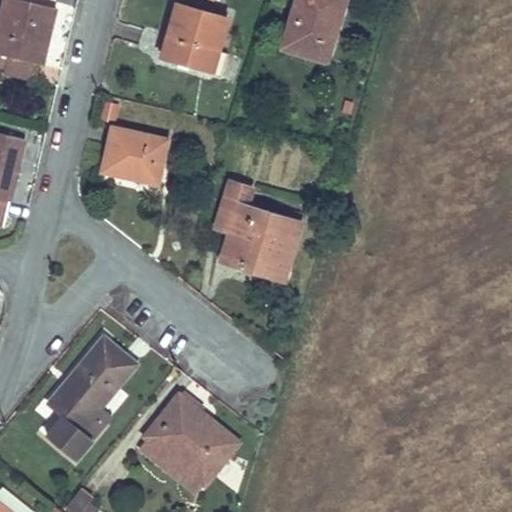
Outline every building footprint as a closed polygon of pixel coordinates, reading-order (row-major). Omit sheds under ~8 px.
[(44,64),(57,7),(25,0),(6,0),(0,28),(0,67),(7,69),(10,56),(37,62),(44,64)] [(289,47),(330,60),(347,0),(297,0),(293,18),(297,19),(289,47)] [(178,4),(164,56),(215,70),(229,18),(178,4)] [(289,47),(297,19),(293,18),(284,46),(289,47)] [(215,70),(164,56),(162,60),(223,77),(230,53),(221,50),(215,70)] [(37,62),(10,56),(7,69),(6,74),(33,80),(37,62)] [(117,119),(121,101),(105,97),(100,116),(117,119)] [(170,140),(114,127),(104,171),(153,182),(156,168),(163,169),(170,140)] [(0,224),(4,225),(25,139),(0,132),(0,224)] [(163,169),(156,168),(153,182),(160,184),(163,169)] [(224,261),(246,268),(249,258),(288,271),(303,223),(249,207),(254,189),(233,182),(219,228),(233,232),(224,261)] [(288,271),(249,258),(246,268),(286,280),(288,271)] [(106,338),(52,403),(67,415),(49,437),(77,460),(106,427),(94,417),(138,364),(106,338)] [(204,412),(181,394),(147,436),(150,438),(205,482),(207,484),(236,447),(199,417),(204,412)] [(199,417),(236,447),(241,442),(204,412),(199,417)] [(197,492),(205,482),(150,438),(142,448),(197,492)] [(22,511),(27,505),(4,487),(0,491),(0,503),(11,511),(22,511)] [(69,508),(73,511),(98,511),(101,509),(92,502),(95,498),(85,489),(69,508)] [(11,511),(0,503),(0,511),(11,511)]
